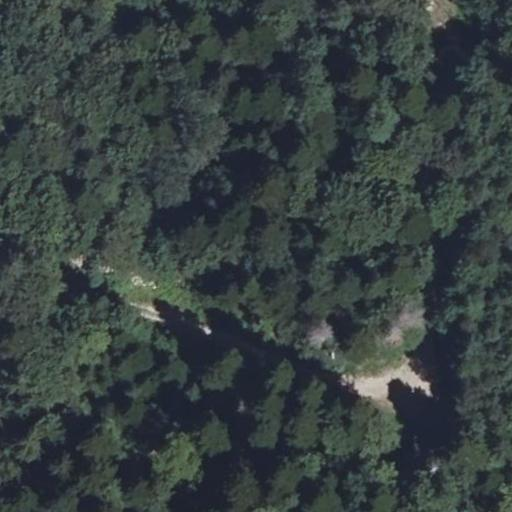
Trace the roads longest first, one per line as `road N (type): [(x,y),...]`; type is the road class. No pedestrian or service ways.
road 1 (track): [(418,396),(316,377),(190,370),(98,339),(0,237)]
road 2 (track): [(418,396),(453,305),(441,0)]
